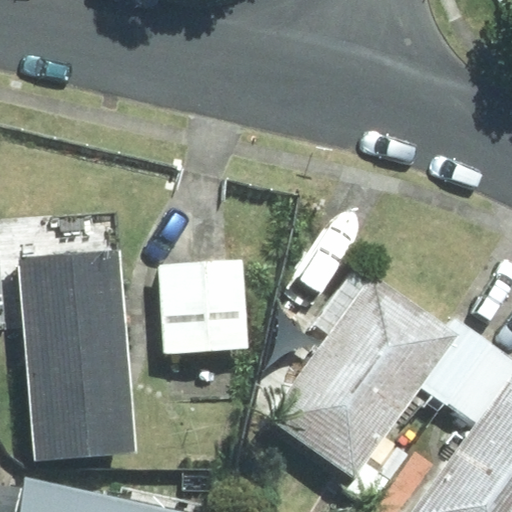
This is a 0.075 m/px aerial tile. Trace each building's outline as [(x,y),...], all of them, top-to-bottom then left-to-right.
[(129,453),(115,250),(14,257),(29,460),(129,453)] [(160,354),(243,349),(238,260),(154,266),(160,354)] [(441,327),(364,274),(262,420),(349,481),(415,387),(439,404),(484,343),(449,317),(441,327)] [(511,511),(511,379),(511,376),(511,363),(484,343),(439,404),(468,427),(406,511),(511,511)] [(172,511),(19,478),(11,511),(172,511)]
